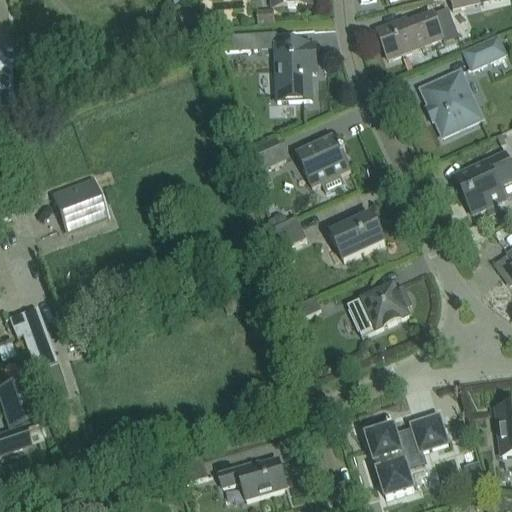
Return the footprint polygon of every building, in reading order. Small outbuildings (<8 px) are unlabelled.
[(272,0),(273,13),(288,12),(288,10),(311,8),(310,0),(272,0)] [(480,8),(478,0),(451,0),(450,0),(453,14),(480,8)] [(183,10),(176,13),(182,26),(189,23),(183,10)] [(388,64),(443,43),(457,37),(448,13),(434,19),(433,17),(407,27),(406,23),(377,34),(388,64)] [(488,27),(463,35),(467,47),(492,40),(488,27)] [(256,38),(219,40),(223,56),(257,54),(256,38)] [(505,59),(498,43),(465,57),(472,74),(505,59)] [(316,68),(315,49),(275,50),(277,106),(312,104),(311,69),(316,68)] [(0,123),(13,118),(11,69),(0,69),(0,123)] [(481,123),(460,77),(422,94),(443,141),(481,123)] [(334,141),(296,158),(312,192),(322,188),(326,197),(345,188),(341,179),(351,175),(349,169),(351,168),(345,156),(346,155),(341,154),(340,155),(334,141)] [(249,156),(256,178),(286,164),(276,143),(249,156)] [(505,204),(511,200),(511,173),(505,158),(464,176),(470,189),(460,193),(472,219),(505,205),(505,204)] [(69,230),(106,216),(95,187),(58,201),(69,230)] [(274,219),(272,224),(275,231),(288,225),(286,220),(279,217),(274,219)] [(347,221),(328,229),(332,237),(331,238),(344,266),(385,248),(372,219),(356,227),(354,223),(347,221)] [(271,233),(278,257),(307,243),(297,222),(288,225),(275,231),(271,233)] [(41,275),(50,272),(41,248),(33,251),(41,275)] [(362,342),(409,320),(394,287),(347,309),(362,342)] [(294,311),(298,325),(321,315),(315,301),(294,311)] [(58,370),(37,311),(20,318),(21,319),(22,319),(29,336),(22,338),(36,378),(58,370)] [(37,421),(25,388),(0,396),(0,399),(6,416),(4,417),(9,431),(37,421)] [(511,410),(497,413),(503,461),(511,459),(511,410)] [(44,436),(59,431),(55,421),(40,427),(44,436)] [(375,437),(370,448),(369,448),(375,467),(372,473),(378,476),(386,503),(414,494),(404,462),(448,448),(439,421),(412,429),(413,432),(396,438),(394,431),(375,437)] [(0,458),(29,449),(23,431),(0,439),(0,458)] [(175,467),(182,490),(208,482),(202,459),(175,467)] [(278,463),(251,471),(250,469),(219,478),(223,492),(241,487),(247,505),(287,493),(278,463)] [(466,471),(465,472),(470,490),(472,498),(488,493),(480,466),(472,468),(472,470),(466,471)]
